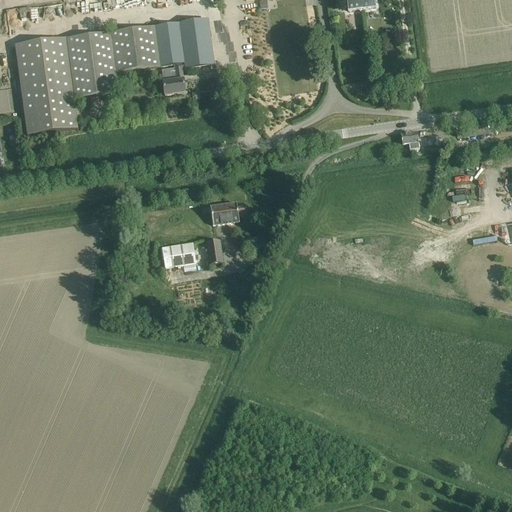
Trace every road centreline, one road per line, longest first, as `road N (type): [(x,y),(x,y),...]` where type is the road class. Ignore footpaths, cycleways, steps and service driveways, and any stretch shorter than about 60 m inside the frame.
road 1 (unclassified): [(511,109),(0,184)]
road 2 (track): [(249,147),(227,0)]
road 3 (track): [(159,511),(215,383)]
